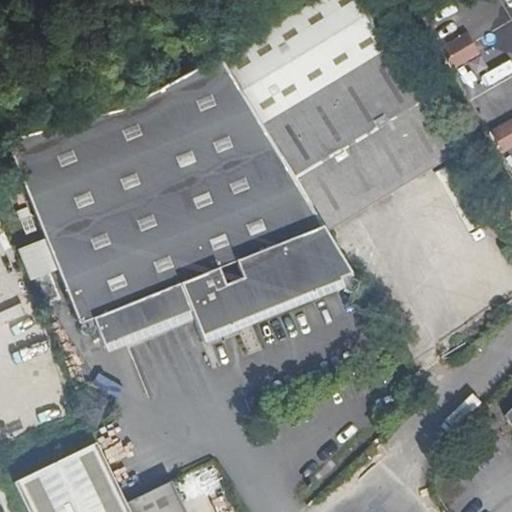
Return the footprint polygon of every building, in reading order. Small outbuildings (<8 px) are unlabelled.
[(459,155),(395,50),(390,52),(357,0),(320,0),(220,61),(329,234),(459,155)] [(467,32),(440,47),(452,68),(479,53),(467,32)] [(219,239),(261,318),(357,279),(329,234),(220,61),(219,60),(118,109),(194,252),(219,239)] [(260,319),(261,318),(219,239),(194,252),(118,109),(42,132),(6,139),(46,237),(58,267),(81,322),(92,317),(104,345),(191,309),(203,341),(232,329),(232,327),(258,315),(260,319)] [(511,118),(489,132),(501,153),(511,146),(511,118)] [(58,267),(46,237),(17,247),(30,278),(58,267)] [(132,511),(129,505),(99,445),(20,485),(33,511),(132,511)] [(129,505),(132,511),(191,511),(176,483),(129,505)]
